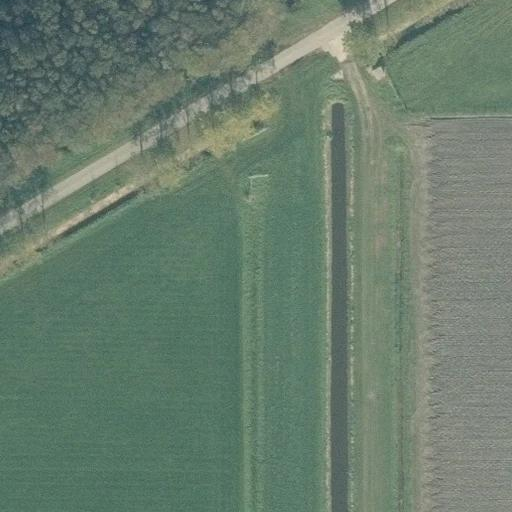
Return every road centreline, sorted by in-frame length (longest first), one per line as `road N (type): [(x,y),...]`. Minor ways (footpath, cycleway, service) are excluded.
road 1 (track): [(366,511),(361,229),(368,99),(311,0)]
road 2 (unclassified): [(0,227),(385,0)]
